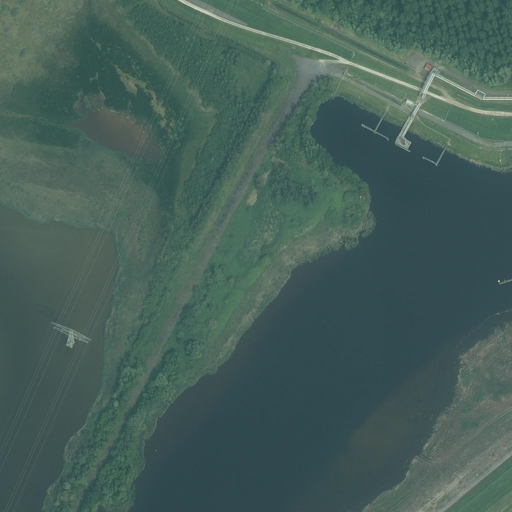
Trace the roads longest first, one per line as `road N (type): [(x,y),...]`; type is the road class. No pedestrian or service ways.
road 1 (unclassified): [(317,56),(491,116),(511,115)]
road 2 (track): [(195,0),(317,56)]
